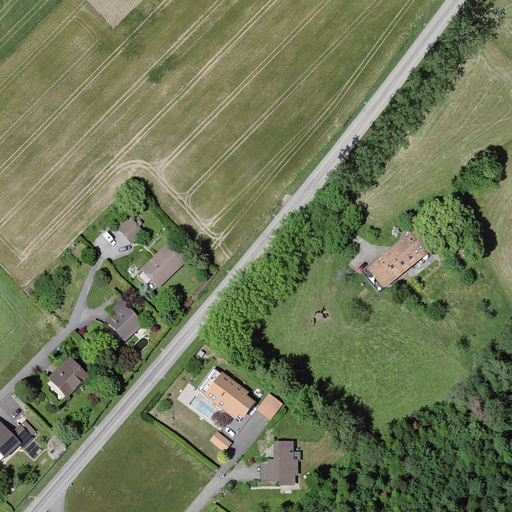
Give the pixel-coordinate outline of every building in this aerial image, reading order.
[(129,212),(116,227),(133,242),(146,229),(129,212)] [(420,229),(370,269),(386,288),(435,249),(420,229)] [(172,241),(143,268),(162,285),(192,259),(172,241)] [(114,312),(106,321),(128,341),(144,323),(122,299),(109,309),(114,312)] [(73,357),(51,377),(71,397),(92,375),(73,357)] [(224,372),(207,395),(245,421),(259,401),(224,372)] [(266,394),(259,408),(270,418),(280,406),(266,394)] [(1,419),(0,419),(0,447),(10,456),(20,445),(25,447),(35,437),(21,423),(16,432),(1,419)] [(220,431),(211,440),(227,452),(233,443),(220,431)] [(267,459),(267,479),(278,479),(280,484),(291,483),(295,441),(276,441),(275,455),(267,459)]
